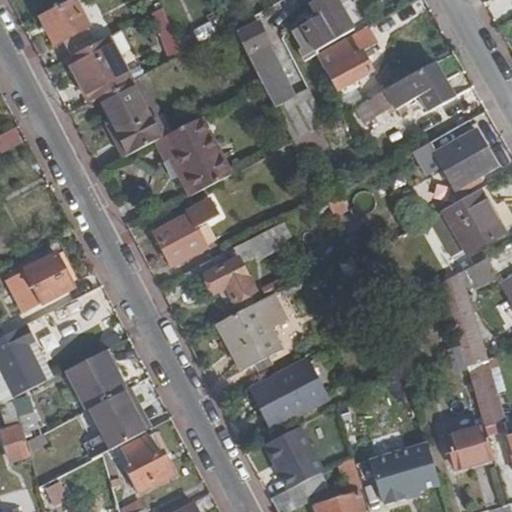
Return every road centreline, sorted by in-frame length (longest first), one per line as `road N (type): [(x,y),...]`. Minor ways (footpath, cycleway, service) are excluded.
road 1 (residential): [(0,34),(248,511)]
road 2 (residential): [(452,0),(511,104)]
